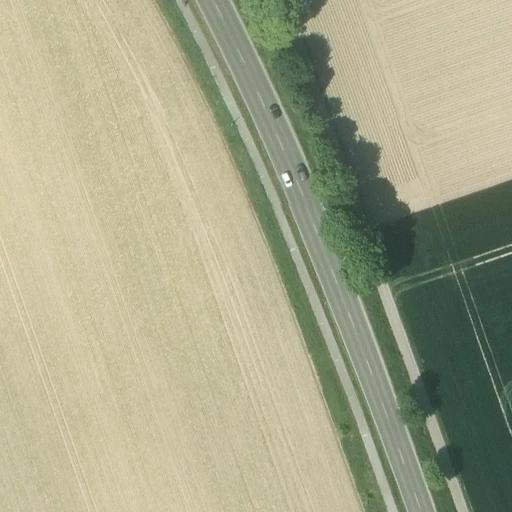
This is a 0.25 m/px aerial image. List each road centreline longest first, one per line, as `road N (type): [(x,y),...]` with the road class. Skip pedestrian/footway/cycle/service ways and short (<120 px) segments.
road 1 (secondary): [(210,0),(316,234),(420,511)]
road 2 (track): [(281,0),(461,511)]
